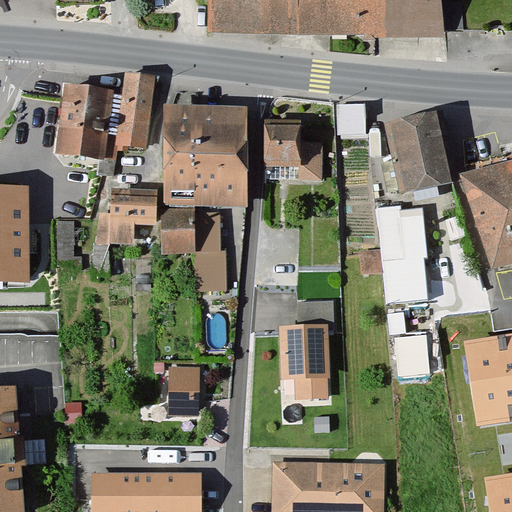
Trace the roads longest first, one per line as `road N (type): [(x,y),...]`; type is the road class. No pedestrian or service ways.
road 1 (residential): [(262,68),(238,511)]
road 2 (secondary): [(262,68),(511,90)]
road 3 (secondary): [(19,39),(262,68)]
